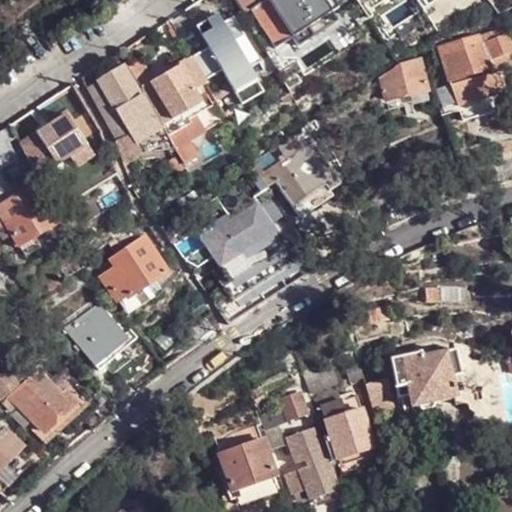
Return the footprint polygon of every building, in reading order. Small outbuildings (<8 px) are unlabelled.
[(264,0),(251,9),(277,48),(293,37),(298,45),(336,20),(331,12),(339,7),(334,0),(264,0)] [(192,58),(205,81),(222,71),(242,105),(264,92),(234,41),(244,35),(233,17),(222,23),(217,14),(207,20),(212,29),(202,35),(208,48),(192,58)] [(449,79),(458,104),(505,90),(500,72),(511,68),(511,50),(506,35),(498,37),(496,32),(480,38),(481,43),(443,53),(449,79)] [(150,83),(153,80),(141,58),(128,66),(141,89),(151,84),(150,83)] [(160,121),(169,116),(162,104),(193,87),(193,88),(205,81),(192,58),(153,80),(150,83),(151,84),(141,89),(160,121)] [(387,99),(427,89),(419,60),(408,62),(400,66),(381,77),(385,91),(386,96),(387,99)] [(120,108),(140,97),(124,67),(112,74),(112,75),(104,80),(108,89),(104,91),(115,111),(120,108)] [(111,132),(112,136),(120,145),(136,137),(120,108),(115,111),(104,91),(108,89),(104,80),(89,90),(101,112),(111,132)] [(226,84),(212,92),(216,99),(230,91),(226,84)] [(171,119),(202,102),(193,88),(193,87),(162,104),(169,116),(171,119)] [(120,108),(136,137),(138,140),(159,128),(140,97),(120,108)] [(67,115),(21,145),(38,177),(70,158),(76,169),(94,157),(67,115)] [(174,146),(187,138),(181,128),(168,136),(174,146)] [(0,167),(16,157),(4,133),(0,136),(0,167)] [(499,183),(511,178),(511,138),(489,144),(499,183)] [(269,172),(298,217),(332,197),(328,192),(340,184),(314,143),(304,149),(300,142),(279,155),(284,163),(269,172)] [(177,152),(184,165),(200,156),(193,143),(177,152)] [(173,172),(184,165),(177,152),(166,158),(173,172)] [(0,206),(19,195),(16,191),(8,188),(2,178),(0,179),(0,206)] [(19,195),(0,206),(0,233),(4,240),(13,234),(16,240),(12,243),(15,247),(19,245),(25,256),(35,250),(29,239),(56,223),(35,186),(19,195)] [(254,203),(198,238),(227,284),(283,249),(254,203)] [(101,276),(117,300),(117,299),(125,294),(128,298),(145,286),(166,273),(142,235),(109,258),(115,267),(101,276)] [(66,277),(84,266),(76,252),(58,263),(66,277)] [(52,288),(61,283),(56,275),(46,281),(52,288)] [(0,299),(9,295),(1,284),(0,284),(0,299)] [(150,293),(145,286),(128,298),(125,294),(117,299),(124,309),(150,293)] [(95,365),(127,339),(101,306),(68,332),(95,365)] [(355,329),(389,317),(385,306),(350,318),(355,329)] [(33,331),(47,320),(42,314),(27,324),(33,331)] [(198,332),(204,340),(220,330),(213,322),(198,332)] [(451,375),(462,373),(461,371),(456,348),(446,351),(451,375)] [(397,398),(408,395),(411,405),(453,397),(455,396),(451,375),(446,351),(427,355),(421,356),(420,351),(389,359),(397,398)] [(141,372),(148,380),(163,371),(156,361),(141,372)] [(302,372),(309,395),(337,385),(329,362),(302,372)] [(363,379),(358,366),(345,369),(349,383),(363,379)] [(0,399),(19,384),(4,367),(0,371),(0,399)] [(455,403),(473,399),(468,369),(461,371),(462,373),(451,375),(455,396),(453,397),(455,403)] [(44,432),(71,406),(42,374),(39,371),(11,397),(44,432)] [(372,413),(393,408),(386,376),(364,383),(372,413)] [(254,406),(266,399),(259,385),(249,391),(254,406)] [(286,419),(306,412),(302,391),(281,397),(286,419)] [(79,414),(91,427),(111,409),(100,396),(79,414)] [(336,459),(373,447),(361,408),(344,413),(340,400),(321,406),(329,433),(322,435),(330,460),(336,459)] [(308,501),(340,492),(330,460),(322,435),(319,425),(285,438),(296,470),(283,474),(291,498),(304,493),(308,501)] [(260,439),(255,426),(245,429),(250,442),(260,439)] [(231,491),(273,477),(260,439),(250,442),(245,429),(225,435),(229,449),(218,453),(231,491)] [(0,472),(24,448),(11,434),(0,444),(0,472)] [(373,447),(336,459),(340,473),(377,461),(373,447)] [(41,463),(47,457),(40,449),(38,451),(34,455),(41,463)]
